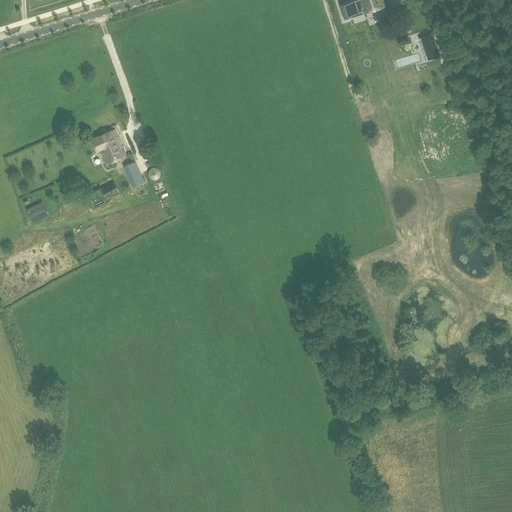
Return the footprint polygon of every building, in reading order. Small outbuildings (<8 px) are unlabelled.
[(359,0),(360,1),(353,3),(352,0),(341,4),(346,18),(352,16),(354,23),(367,19),(365,12),(385,6),(382,0),(359,0)] [(433,34),(422,37),(428,59),(440,56),(433,34)] [(126,155),(119,141),(114,129),(92,139),(97,150),(100,149),(107,164),(126,155)] [(101,187),(107,198),(119,192),(113,181),(101,187)] [(159,191),(166,188),(163,182),(156,185),(159,191)] [(33,211),(39,218),(47,212),(41,204),(33,211)]
